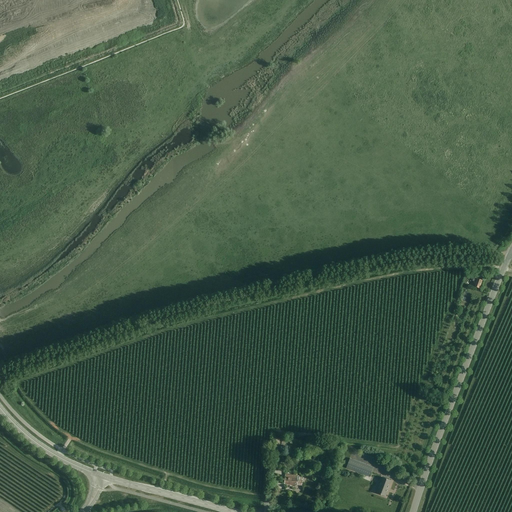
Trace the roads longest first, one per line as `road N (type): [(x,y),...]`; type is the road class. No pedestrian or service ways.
road 1 (track): [(505,253),(397,260),(239,294),(0,370)]
road 2 (unclassified): [(412,511),(511,250)]
road 3 (tertiary): [(235,511),(100,475)]
road 4 (tertiary): [(100,475),(40,448),(0,406)]
